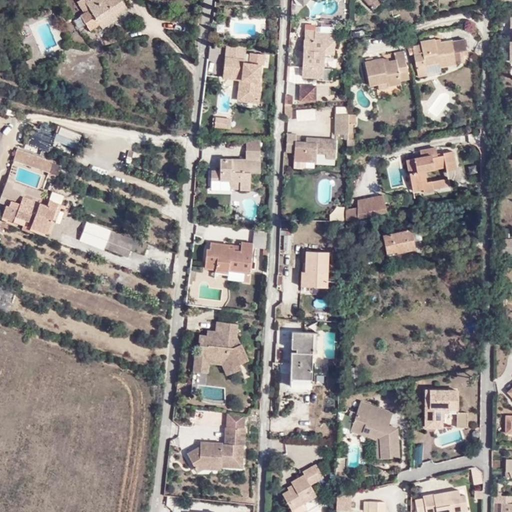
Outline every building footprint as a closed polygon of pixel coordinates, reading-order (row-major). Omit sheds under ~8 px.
[(88,29),(97,23),(113,14),(125,6),(120,0),(76,0),(74,2),(81,12),(78,14),(88,29)] [(380,2),(378,0),(364,0),(373,9),(377,14),(384,7),(380,2)] [(101,27),(116,17),(113,14),(97,23),(101,27)] [(303,60),(302,78),(322,79),(323,55),(333,56),(334,42),(334,34),(324,34),(317,33),(314,33),(314,30),(304,30),(304,40),(303,53),(303,60)] [(421,45),(413,47),(413,48),(414,51),(417,66),(438,63),(440,67),(470,60),(467,39),(459,41),(452,42),(452,41),(440,43),(436,44),(435,41),(435,40),(422,42),(421,45)] [(261,65),(242,62),(243,59),(244,60),(246,48),(244,48),(229,46),(226,45),(224,57),(225,57),(221,79),(238,81),(235,102),(257,105),(260,83),(259,82),(261,65)] [(389,62),(384,63),(384,59),(374,61),(373,58),(366,60),(367,62),(365,62),(370,85),(379,84),(388,82),(388,86),(401,84),(401,81),(409,79),(405,52),(395,53),(396,61),(389,62)] [(30,70),(37,67),(32,58),(26,61),(30,70)] [(420,76),(441,72),(440,67),(438,63),(417,66),(420,76)] [(291,78),(301,77),(300,67),(290,68),(291,78)] [(324,70),(323,81),(331,82),(332,70),(324,70)] [(315,103),(315,88),(300,88),(300,104),(315,103)] [(296,110),(296,121),(315,121),(315,110),(296,110)] [(346,136),(346,112),(335,112),(335,135),(346,136)] [(214,128),(230,131),(231,120),(215,118),(214,128)] [(75,150),(81,136),(60,127),(54,141),(75,150)] [(28,147),(47,153),(52,134),(33,128),(28,147)] [(325,159),(334,160),(336,141),(306,138),(305,144),(295,142),(296,135),(287,134),(285,152),(294,154),(294,161),(293,168),(302,169),(305,167),(305,162),(315,163),(316,154),(326,155),(325,159)] [(204,174),(204,186),(237,186),(237,195),(246,195),(246,175),(257,175),(256,153),(256,142),(241,142),(241,152),(242,161),(216,161),(216,174),(204,174)] [(441,154),(439,146),(424,150),(425,156),(416,158),(408,160),(414,187),(425,184),(427,190),(437,188),(437,185),(435,177),(430,179),(428,168),(445,164),(446,170),(457,167),(454,151),(441,154)] [(57,174),(60,163),(17,148),(13,159),(57,174)] [(424,150),(415,151),(416,158),(425,156),(424,150)] [(449,182),(447,174),(435,177),(437,185),(449,182)] [(237,195),(237,186),(204,186),(204,195),(237,195)] [(64,194),(52,190),(48,198),(24,190),(20,198),(11,196),(8,202),(6,200),(1,215),(24,222),(22,227),(32,230),(33,228),(44,231),(48,230),(63,202),(61,201),(64,194)] [(359,218),(387,213),(384,194),(358,199),(357,218),(359,218)] [(354,219),(354,206),(346,206),(345,220),(354,219)] [(87,218),(79,238),(104,248),(105,245),(128,254),(131,247),(145,252),(149,242),(87,218)] [(414,250),(411,230),(382,235),(386,254),(394,252),(395,253),(414,250)] [(253,233),(252,243),(256,243),(255,251),(267,252),(268,234),(253,233)] [(511,254),(511,239),(501,240),(500,254),(511,254)] [(240,254),(230,253),(231,246),(212,245),(211,254),(205,254),(204,270),(218,271),(218,275),(235,276),(236,272),(254,273),(255,251),(256,243),(252,243),(241,243),(241,247),(240,254)] [(298,273),(307,273),(306,288),(327,289),(328,253),(298,252),(298,273)] [(298,273),(297,287),(306,288),(307,273),(298,273)] [(241,347),(240,347),(236,339),(237,327),(215,324),(214,334),(206,333),(206,338),(198,337),(197,345),(199,345),(197,356),(197,357),(209,359),(209,367),(220,368),(225,379),(241,372),(239,367),(248,363),(241,347)] [(315,354),(316,333),(291,331),(291,347),(296,347),(295,354),(290,353),(289,379),(311,381),(312,354),(315,354)] [(191,374),(208,376),(209,367),(209,359),(197,357),(197,356),(194,356),(191,374)] [(458,411),(458,410),(458,388),(425,388),(424,427),(443,427),(443,413),(457,413),(456,427),(468,427),(468,411),(458,411)] [(398,427),(389,423),(393,411),(361,400),(350,430),(361,434),(362,431),(379,437),(380,458),(400,456),(398,427)] [(243,449),(244,449),(245,431),(243,431),(244,422),(226,421),(226,430),(224,430),(223,447),(221,446),(199,444),(199,449),(186,456),(196,476),(202,472),(220,473),(220,470),(242,471),(243,449)] [(376,458),(380,458),(379,437),(362,431),(361,434),(375,439),(376,458)] [(413,467),(422,463),(423,443),(414,447),(413,467)] [(311,484),(324,477),(316,463),(302,470),(304,473),(291,481),(292,483),(287,486),(288,489),(282,493),(292,510),(292,511),(302,511),(306,510),(307,507),(304,503),(317,495),(311,484)] [(458,495),(458,487),(447,487),(446,494),(436,494),(436,488),(425,488),(425,494),(415,494),(416,509),(426,509),(426,511),(450,511),(451,511),(459,511),(467,511),(466,495),(458,495)] [(335,511),(350,511),(351,495),(336,495),(335,511)] [(511,511),(511,503),(511,496),(494,495),(493,506),(501,506),(500,511),(511,511)]
